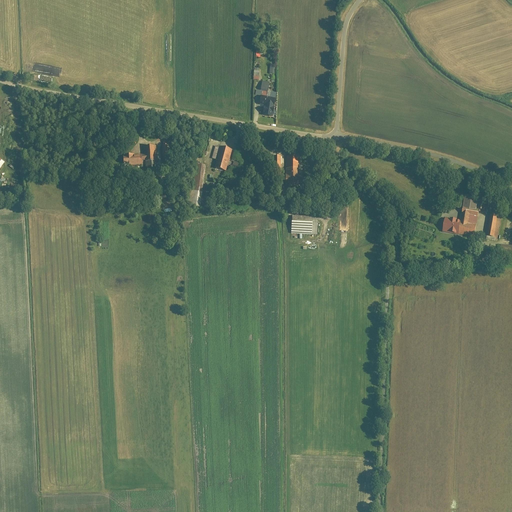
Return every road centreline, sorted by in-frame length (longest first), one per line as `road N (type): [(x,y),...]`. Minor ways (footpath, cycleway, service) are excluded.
road 1 (unclassified): [(380,511),(391,209),(345,167),(330,139)]
road 2 (unclassified): [(0,79),(330,139)]
road 3 (track): [(330,139),(458,164),(511,188)]
road 4 (unclassified): [(330,139),(342,16),(356,0)]
